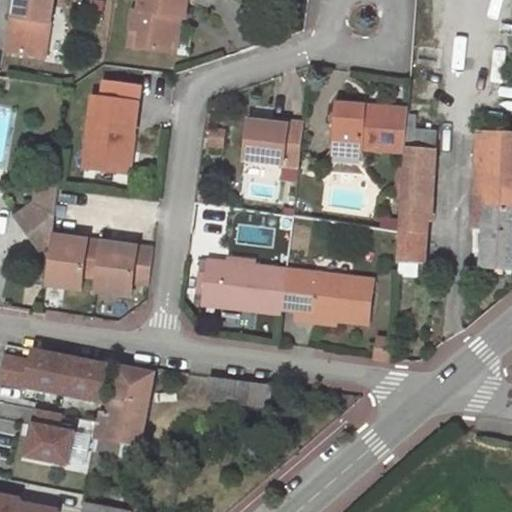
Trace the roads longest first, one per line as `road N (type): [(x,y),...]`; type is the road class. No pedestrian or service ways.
road 1 (residential): [(340,41),(194,84),(161,348)]
road 2 (residential): [(161,348),(444,388)]
road 3 (tertiary): [(298,511),(444,388)]
road 4 (residential): [(0,321),(161,348)]
